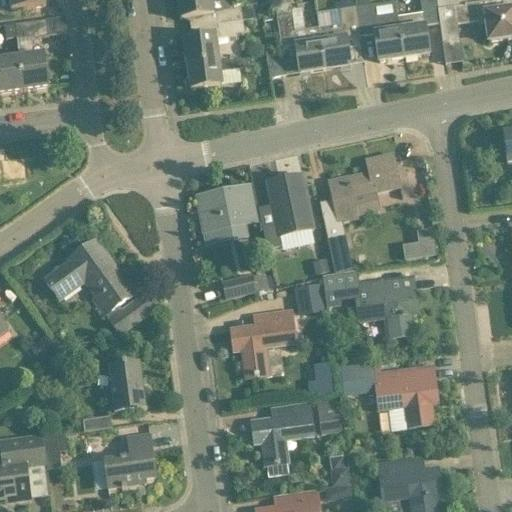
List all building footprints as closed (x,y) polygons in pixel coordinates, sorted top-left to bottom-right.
[(7,0),(10,13),(46,8),(45,0),(7,0)] [(178,0),(182,22),(218,17),(220,27),(243,24),(241,11),(234,12),(232,0),(178,0)] [(339,6),(340,13),(355,11),(353,0),(345,0),(346,2),(342,3),(339,6)] [(369,0),(355,2),(356,10),(361,39),(375,37),(379,65),(405,61),(399,20),(374,24),(372,8),(371,8),(369,0)] [(422,16),(399,20),(405,61),(429,57),(425,29),(440,27),(438,14),(436,2),(436,0),(432,0),(420,2),(422,16)] [(449,0),(436,2),(438,14),(490,7),(490,3),(489,0),(449,0)] [(459,41),(457,28),(479,25),(479,28),(487,27),(489,44),(511,40),(511,0),(490,3),(490,7),(438,14),(440,27),(443,43),(459,41)] [(300,76),(325,73),(319,32),(305,34),(302,12),(292,14),(290,1),(275,3),(282,51),(296,49),(300,76)] [(355,11),(340,13),(343,28),(319,32),(325,73),(350,69),(346,42),(361,39),(356,10),(355,11)] [(25,26),(14,27),(16,40),(17,40),(18,44),(29,42),(33,42),(49,39),(47,23),(27,26),(25,26)] [(222,37),(204,39),(184,42),(188,67),(241,60),(240,52),(239,48),(237,49),(236,38),(244,37),(243,24),(220,27),(222,37)] [(6,41),(16,40),(14,27),(4,29),(6,41)] [(285,79),(282,59),(282,54),(266,56),(270,81),(285,79)] [(19,60),(23,95),(50,91),(45,56),(20,60),(19,60)] [(0,62),(0,97),(23,95),(19,60),(0,62)] [(241,60),(188,67),(191,93),(222,89),(220,75),(243,71),(241,60)] [(507,166),(511,165),(511,133),(503,134),(507,166)] [(358,222),(354,200),(382,194),(401,190),(394,158),(373,163),(375,175),(330,186),(334,203),(321,206),(321,205),(320,205),(335,277),(353,275),(343,225),(358,222)] [(263,231),(265,243),(267,253),(282,250),(280,240),(314,232),(302,178),(267,185),(276,228),(263,231)] [(204,236),(224,232),(257,225),(250,189),(198,200),(204,236)] [(418,241),(423,260),(435,257),(431,238),(418,241)] [(73,265),(46,285),(61,305),(85,288),(94,302),(92,303),(105,321),(107,320),(109,323),(122,313),(119,309),(137,296),(126,279),(120,284),(108,267),(111,265),(95,244),(70,262),(73,265)] [(312,265),(315,279),(330,276),(327,262),(312,265)] [(9,271),(10,280),(21,280),(20,271),(9,271)] [(414,293),(394,296),(392,296),(390,282),(359,286),(358,276),(323,280),(327,312),(341,310),(340,305),(355,303),(358,327),(385,324),(387,341),(413,338),(411,318),(417,317),(414,293)] [(256,295),(253,280),(222,287),(226,303),(256,295)] [(322,304),(319,288),(293,293),(296,309),(322,304)] [(254,331),(253,331),(233,333),(236,354),(242,354),(246,381),(254,380),(254,381),(259,380),(269,378),(266,352),(297,348),(293,315),(272,318),(253,320),(254,331)] [(0,339),(9,333),(0,320),(0,339)] [(46,339),(32,349),(42,360),(55,350),(46,339)] [(140,364),(121,367),(109,368),(115,416),(147,412),(143,383),(147,383),(147,382),(143,382),(140,364)] [(329,366),(314,368),(315,384),(307,385),(309,400),(333,398),(329,366)] [(373,377),(373,376),(372,367),(342,370),(346,400),(376,396),(373,377)] [(437,406),(433,383),(411,385),(409,372),(373,376),(373,377),(376,396),(378,416),(388,415),(391,436),(408,433),(407,430),(433,427),(431,407),(437,406)] [(337,403),(317,406),(321,439),(342,436),(337,403)] [(269,481),(288,478),(289,478),(288,468),(290,467),(287,445),(315,441),(311,408),(291,410),(293,420),(273,423),(254,426),(257,447),(264,446),(269,481)] [(111,419),(84,423),(82,423),(84,435),(112,431),(111,419)] [(0,460),(0,502),(15,501),(16,505),(31,503),(27,472),(48,470),(44,437),(0,442),(0,458),(0,460)] [(150,438),(130,441),(127,441),(129,460),(105,463),(109,492),(122,490),(122,492),(126,492),(126,490),(139,488),(138,484),(156,481),(150,438)] [(65,439),(58,440),(60,457),(67,456),(65,439)] [(409,503),(410,511),(436,511),(434,497),(440,497),(437,473),(401,478),(399,464),(377,467),(382,507),(409,503)] [(344,471),(332,473),(331,473),(333,489),(350,487),(348,471),(344,471)] [(339,497),(347,502),(352,501),(350,488),(338,490),(339,497)] [(319,511),(317,496),(298,498),(299,509),(272,511),(319,511)]
